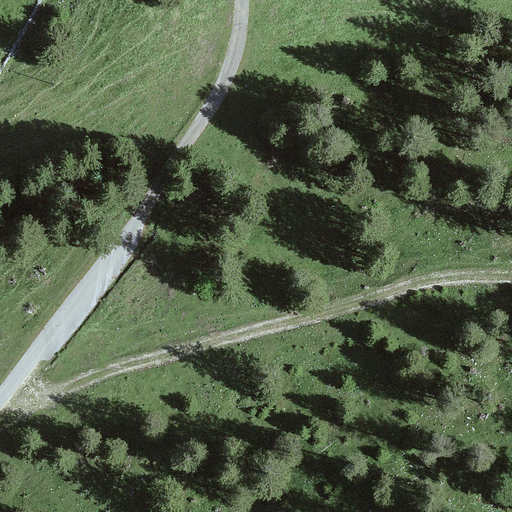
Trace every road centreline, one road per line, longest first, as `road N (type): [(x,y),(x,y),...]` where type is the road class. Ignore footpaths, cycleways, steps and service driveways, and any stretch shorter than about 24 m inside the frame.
road 1 (track): [(0,408),(413,284),(511,273)]
road 2 (track): [(0,408),(226,89),(244,0)]
